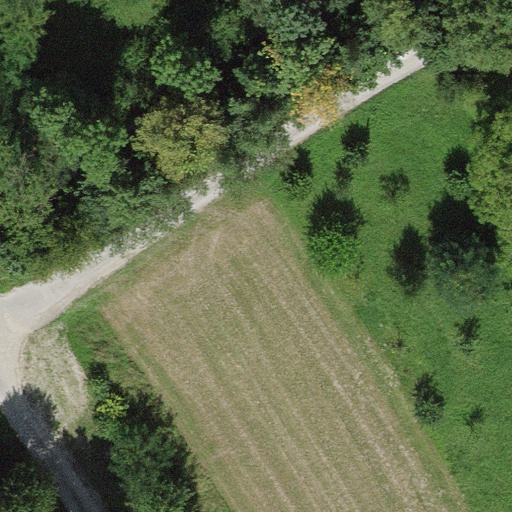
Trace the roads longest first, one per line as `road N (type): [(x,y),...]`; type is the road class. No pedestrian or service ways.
road 1 (track): [(511,24),(445,43),(0,326)]
road 2 (track): [(80,511),(0,377)]
